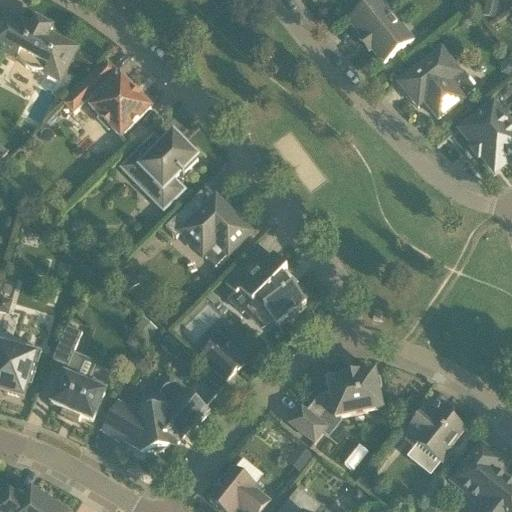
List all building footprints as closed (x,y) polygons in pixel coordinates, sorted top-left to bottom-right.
[(383,66),(413,42),(379,0),(377,0),(349,23),(361,38),(359,40),(369,53),(371,51),(383,66)] [(494,22),(497,12),(483,9),(480,19),(494,22)] [(31,33),(4,19),(0,25),(0,50),(19,61),(21,64),(24,67),(27,69),(30,71),(34,73),(37,73),(40,73),(43,73),(60,82),(77,50),(50,36),(52,31),(50,29),(51,27),(41,22),(39,24),(37,22),(31,33)] [(465,100),(451,83),(461,75),(442,50),(398,85),(413,103),(419,98),(438,121),(465,100)] [(511,67),(510,65),(502,67),(501,77),(509,79),(511,76),(511,67)] [(116,86),(109,79),(90,98),(97,104),(92,110),(101,120),(99,122),(109,132),(111,130),(121,140),(151,110),(121,80),(116,86)] [(74,115),(86,103),(78,95),(66,107),(74,115)] [(500,172),(511,164),(509,162),(511,159),(511,127),(494,105),(461,131),(495,173),(499,170),(500,172)] [(164,148),(153,138),(121,169),(164,212),(185,191),(174,181),(180,175),(184,179),(185,177),(199,163),(174,138),(164,148)] [(251,235),(216,199),(201,214),(191,204),(166,229),(176,240),(182,235),(203,257),(216,245),(228,257),(251,235)] [(269,263),(259,252),(226,285),(236,296),(229,302),(242,316),(253,305),(261,312),(264,310),(276,326),(288,318),(291,320),(302,307),(306,304),(294,287),(292,288),(282,276),(287,271),(274,257),(269,263)] [(68,368),(82,336),(67,329),(53,362),(68,368)] [(0,388),(5,390),(4,395),(24,400),(28,386),(32,387),(42,353),(18,346),(17,351),(0,345),(0,388)] [(244,367),(225,349),(228,346),(227,346),(226,347),(227,347),(219,355),(210,347),(199,359),(227,384),(236,373),(238,374),(244,367)] [(376,378),(375,374),(359,377),(359,375),(343,378),(344,381),(328,384),(330,395),(320,397),(307,414),(302,410),(290,426),(315,445),(327,430),(320,424),(326,416),(334,414),(336,421),(383,412),(379,391),(381,389),(380,380),(376,378)] [(91,382),(89,387),(65,376),(51,406),(63,411),(61,416),(61,417),(79,425),(79,424),(81,419),(93,424),(106,394),(104,393),(106,389),(91,382)] [(169,408),(161,409),(160,407),(158,405),(154,404),(151,404),(148,405),(146,407),(144,410),(144,413),(135,415),(119,405),(102,433),(119,443),(121,441),(141,453),(141,454),(176,448),(176,447),(191,430),(194,432),(209,414),(185,392),(169,408)] [(438,418),(427,409),(408,433),(418,442),(416,444),(443,465),(455,450),(452,448),(465,432),(458,426),(457,422),(452,418),(449,419),(442,413),(438,418)] [(511,511),(511,484),(495,471),(501,464),(481,447),(452,483),(486,510),(483,511),(511,511)] [(299,448),(293,456),(307,467),(314,459),(299,448)] [(256,489),(233,471),(225,482),(222,480),(216,488),(218,490),(209,502),(220,511),(236,511),(238,511),(239,511),(263,511),(270,504),(254,491),(256,489)] [(358,484),(371,494),(379,483),(367,473),(358,484)] [(326,511),(299,490),(280,511),(326,511)] [(47,511),(52,506),(47,503),(49,500),(38,492),(36,495),(32,493),(24,504),(11,495),(0,511),(47,511)] [(358,493),(350,502),(359,511),(368,501),(358,493)]
